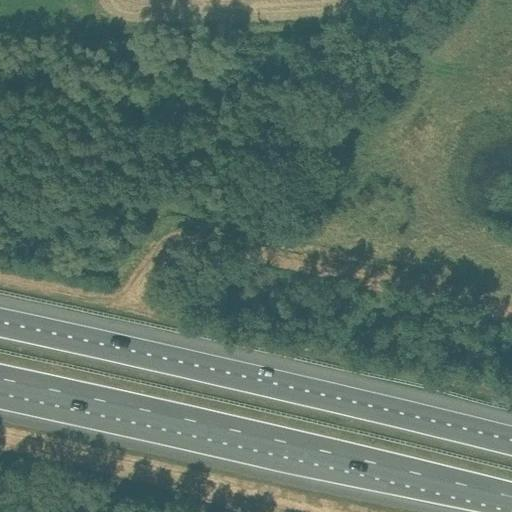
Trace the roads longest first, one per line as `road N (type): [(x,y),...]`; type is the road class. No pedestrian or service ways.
road 1 (motorway): [(511,444),(0,325)]
road 2 (motorway): [(0,379),(511,496)]
